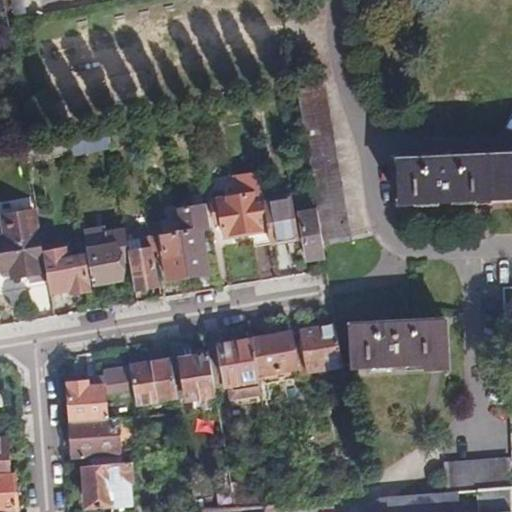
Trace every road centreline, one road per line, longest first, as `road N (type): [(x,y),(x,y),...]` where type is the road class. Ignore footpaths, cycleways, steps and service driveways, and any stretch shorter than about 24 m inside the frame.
road 1 (residential): [(33,342),(318,292)]
road 2 (residential): [(33,342),(46,511)]
